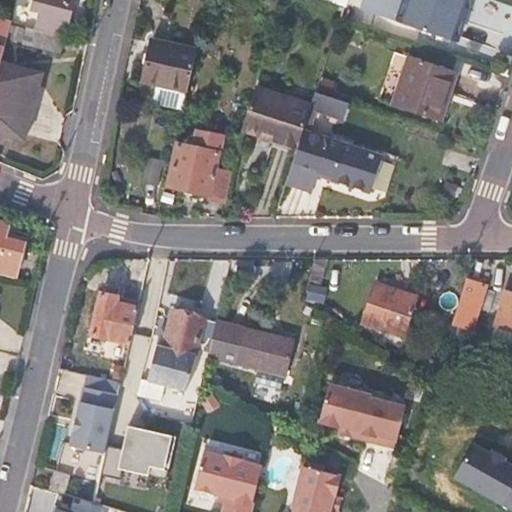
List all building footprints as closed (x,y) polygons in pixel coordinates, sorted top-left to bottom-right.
[(36,29),(66,37),(74,0),(36,0),(34,10),(40,12),(36,29)] [(466,9),(469,0),(366,0),(363,10),(447,39),(458,6),(466,9)] [(455,41),(466,9),(458,6),(447,39),(455,41)] [(0,74),(4,59),(10,39),(14,23),(0,19),(0,74)] [(29,27),(14,23),(10,39),(25,43),(29,27)] [(62,53),(66,37),(36,29),(29,27),(25,43),(62,53)] [(184,111),(197,53),(154,44),(144,85),(159,88),(156,102),(159,106),(184,111)] [(4,59),(0,74),(0,129),(29,138),(47,71),(4,59)] [(443,101),(452,73),(410,59),(394,106),(442,122),(448,103),(443,101)] [(299,149),(305,130),(313,108),(313,106),(256,88),(244,129),(275,138),(274,142),(299,149)] [(313,106),(313,108),(341,117),(346,103),(317,93),(313,106)] [(299,149),(288,183),(313,191),(318,176),(375,194),(387,157),(305,130),(299,149)] [(212,201),(228,204),(234,173),(217,169),(220,155),(225,156),(227,148),(223,147),(225,137),(200,131),(196,148),(179,145),(171,186),(213,195),(212,201)] [(144,189),(160,192),(167,162),(151,159),(144,189)] [(0,274),(18,280),(26,245),(6,240),(9,225),(0,222),(0,274)] [(316,259),(304,303),(315,309),(328,259),(316,259)] [(468,279),(455,318),(473,324),(487,286),(468,279)] [(511,280),(496,325),(511,331),(511,280)] [(364,323),(405,338),(417,305),(377,290),(364,323)] [(93,333),(134,342),(134,339),(141,307),(119,302),(120,295),(103,291),(93,333)] [(143,300),(120,295),(119,302),(141,307),(143,300)] [(211,350),(217,323),(218,320),(173,310),(166,336),(161,335),(159,345),(196,354),(198,347),(211,350)] [(211,350),(209,357),(238,364),(238,365),(266,372),(263,387),(281,392),(294,343),(217,323),(211,350)] [(187,389),(196,354),(159,345),(158,345),(150,380),(187,389)] [(70,444),(107,451),(122,379),(84,372),(70,444)] [(371,436),(369,445),(396,451),(404,411),(369,403),(370,398),(328,389),(320,426),(341,431),(341,429),(371,436)] [(129,423),(120,468),(169,478),(179,433),(129,423)] [(339,438),(369,445),(371,436),(341,429),(341,431),(339,438)] [(109,445),(106,468),(119,470),(122,446),(109,445)] [(224,511),(250,511),(262,466),(243,461),(243,458),(226,454),(225,457),(207,452),(197,489),(222,495),(228,496),(226,504),(224,511)] [(87,468),(60,461),(57,473),(84,480),(87,468)] [(329,511),(333,496),(336,496),(341,476),(305,466),(294,506),(297,508),(296,511),(329,511)] [(61,479),(56,494),(76,499),(80,484),(61,479)] [(228,496),(222,495),(220,503),(226,504),(228,496)] [(329,511),(339,511),(343,498),(336,496),(333,496),(329,511)]
